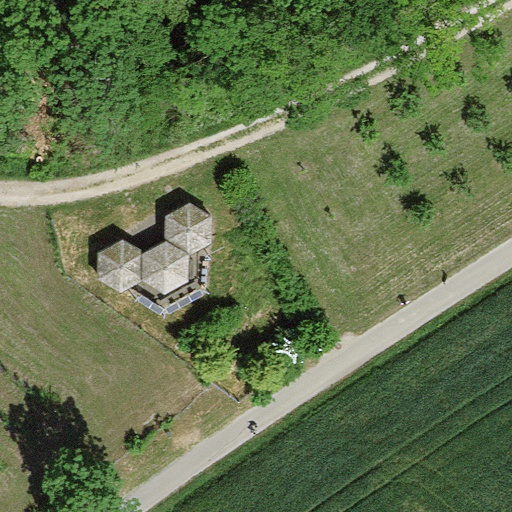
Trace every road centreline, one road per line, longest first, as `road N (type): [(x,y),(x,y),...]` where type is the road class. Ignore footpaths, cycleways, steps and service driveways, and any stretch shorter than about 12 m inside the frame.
road 1 (track): [(0,194),(41,196),(216,149),(504,0)]
road 2 (track): [(125,511),(511,250)]
